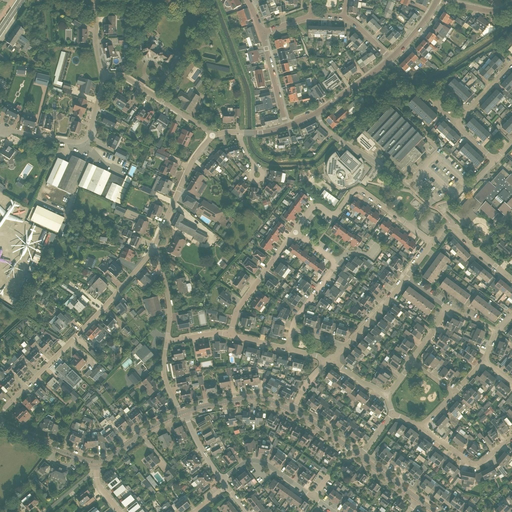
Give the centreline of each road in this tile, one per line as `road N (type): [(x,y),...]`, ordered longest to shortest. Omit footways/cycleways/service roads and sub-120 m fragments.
road 1 (residential): [(0,413),(151,251)]
road 2 (residential): [(294,231),(315,205),(335,214),(356,189),(411,225)]
road 3 (residential): [(0,133),(83,140),(103,79)]
road 4 (residential): [(221,480),(247,461),(264,462),(333,511)]
road 5 (residential): [(151,251),(193,159),(213,136)]
road 6 (residential): [(103,79),(122,76),(213,136)]
road 7 (residential): [(316,112),(340,140),(404,184),(413,177)]
road 8 (residential): [(230,335),(239,305),(294,231)]
